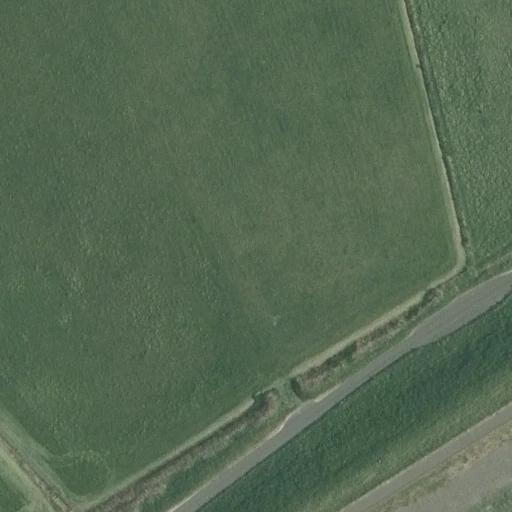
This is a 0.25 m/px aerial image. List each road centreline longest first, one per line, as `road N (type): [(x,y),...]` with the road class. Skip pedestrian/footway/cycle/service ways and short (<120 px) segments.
road 1 (unclassified): [(181,511),(511,281)]
road 2 (unclassified): [(357,511),(511,412)]
